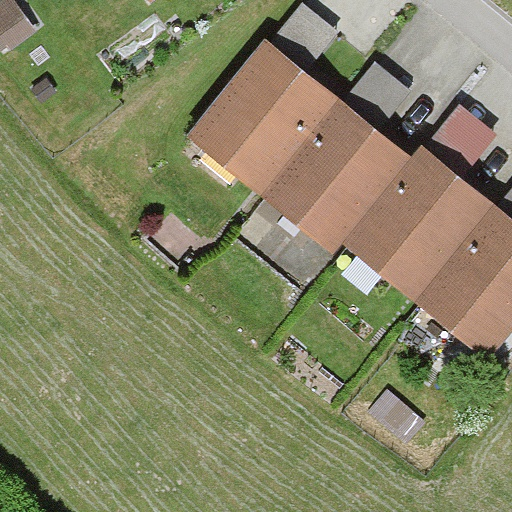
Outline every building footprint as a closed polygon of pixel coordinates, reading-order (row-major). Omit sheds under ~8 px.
[(303,3),(284,30),(319,55),(338,29),(303,3)] [(325,100),(254,45),(181,139),(252,194),(325,100)] [(325,100),(252,194),(329,253),(334,247),(402,159),(325,100)] [(511,191),(511,147),(494,138),(475,172),(511,191)] [(402,159),(334,247),(409,304),(484,208),(409,150),(402,159)] [(511,229),(484,208),(409,304),(483,361),(511,323),(511,229)]
